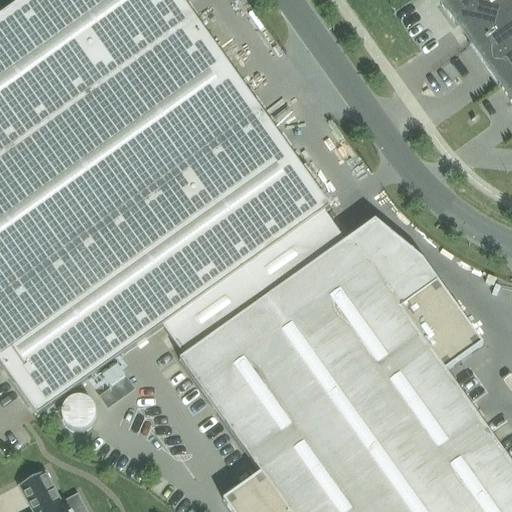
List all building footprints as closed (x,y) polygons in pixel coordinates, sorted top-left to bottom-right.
[(328,211),(224,65),(178,0),(26,0),(0,19),(0,368),(36,419),(328,211)] [(511,0),(447,0),(440,5),(511,106),(511,0)] [(511,511),(511,468),(444,374),(482,347),(435,283),(398,309),(349,241),(178,363),(259,476),(222,503),(228,511),(511,511)] [(62,408),(60,414),(60,422),(64,428),(69,432),(76,435),(83,434),(89,431),(93,425),(96,419),(95,412),(92,406),(87,401),(80,399),(73,399),(67,402),(62,408)] [(44,474),(18,488),(31,511),(68,511),(63,502),(60,504),(44,474)]
